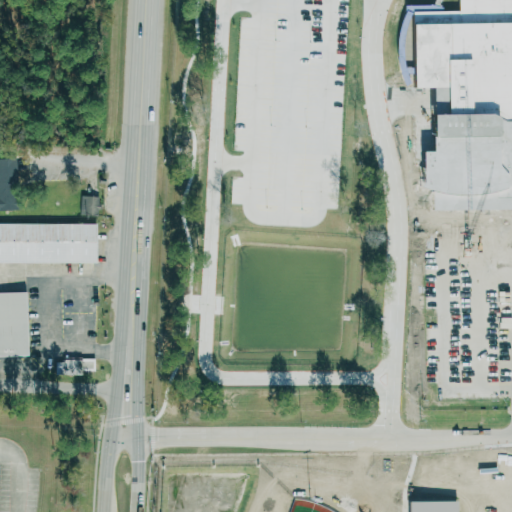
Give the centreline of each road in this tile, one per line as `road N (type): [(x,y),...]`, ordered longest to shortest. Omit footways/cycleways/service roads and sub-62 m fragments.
road 1 (residential): [(125,433),(349,442),(511,435)]
road 2 (secondary): [(131,347),(138,161)]
road 3 (secondary): [(138,161),(145,0)]
road 4 (residential): [(138,161),(0,151)]
road 5 (residential): [(0,377),(129,379)]
